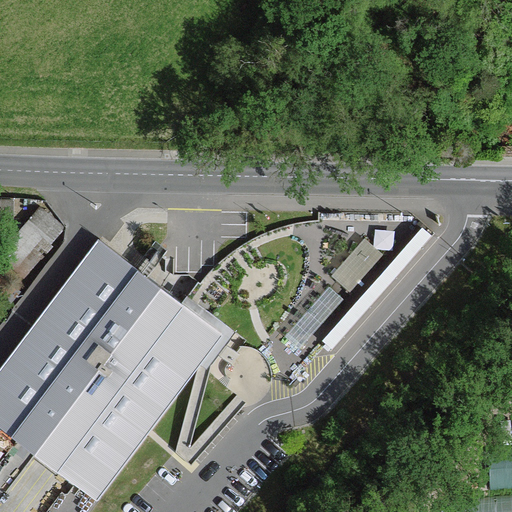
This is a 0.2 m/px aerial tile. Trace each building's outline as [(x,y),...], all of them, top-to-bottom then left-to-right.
[(0,217),(14,217),(13,201),(0,200),(0,217)] [(41,207),(0,253),(0,254),(24,276),(51,245),(49,243),(64,227),(41,207)] [(98,240),(0,370),(0,412),(101,489),(220,332),(134,267),(98,240)] [(0,279),(0,299),(6,303),(15,289),(0,279)] [(493,481),(511,480),(511,444),(492,445),(493,481)]
